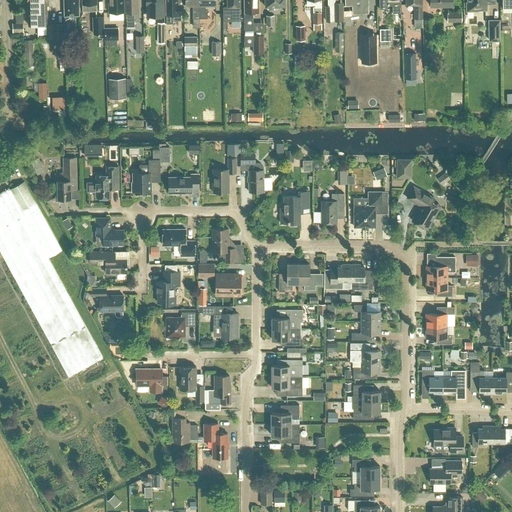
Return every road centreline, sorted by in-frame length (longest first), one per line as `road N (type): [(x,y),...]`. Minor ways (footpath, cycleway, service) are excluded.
road 1 (residential): [(406,409),(408,259),(392,245),(254,244)]
road 2 (residential): [(140,295),(141,213),(240,214),(254,244)]
road 3 (residential): [(254,352),(245,379),(245,511)]
